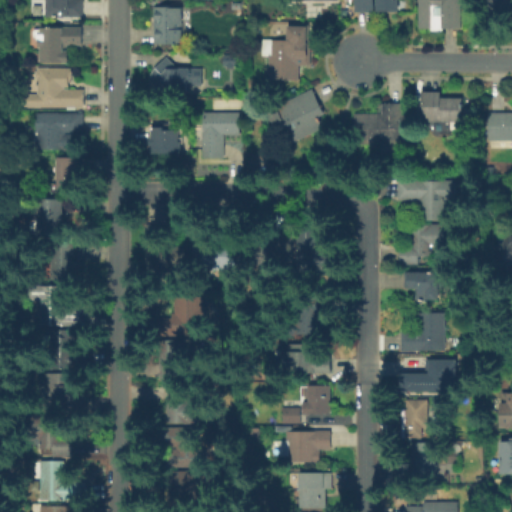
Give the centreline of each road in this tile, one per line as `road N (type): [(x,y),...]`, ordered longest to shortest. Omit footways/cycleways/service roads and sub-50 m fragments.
road 1 (residential): [(121,191),(365,195),(366,511)]
road 2 (residential): [(121,172),(121,511)]
road 3 (residential): [(117,0),(121,172)]
road 4 (residential): [(511,61),(353,61)]
